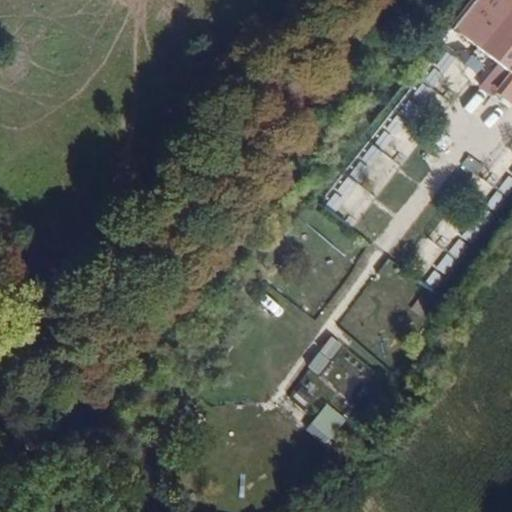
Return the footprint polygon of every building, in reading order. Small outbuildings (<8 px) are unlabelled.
[(501,30),(511,16),(511,9),(498,0),(478,0),(444,47),(473,69),(501,30)] [(511,37),(501,30),(473,69),(511,96),(511,37)] [(420,71),(360,154),(379,168),(444,87),(420,71)] [(360,154),(332,190),(382,228),(410,192),(379,168),(360,154)] [(449,275),(458,260),(446,253),(437,268),(449,275)] [(332,408),(315,429),(335,445),(352,425),(332,408)]
